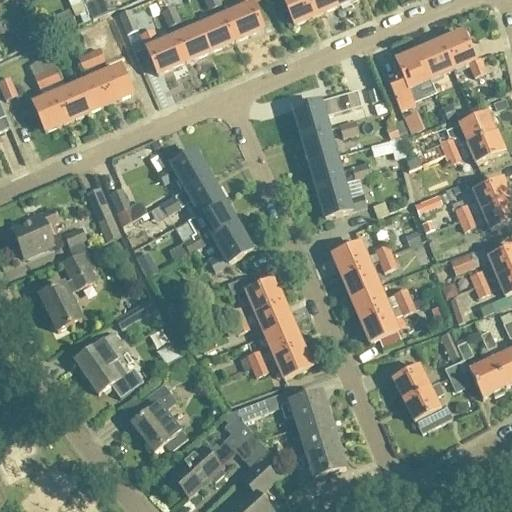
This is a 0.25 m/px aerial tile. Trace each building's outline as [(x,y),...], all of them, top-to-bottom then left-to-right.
[(89,13),(83,0),(68,0),(77,18),(80,17),(89,13)] [(83,0),(89,13),(93,23),(110,16),(104,0),(83,0)] [(222,8),(218,0),(203,0),(209,14),(222,8)] [(235,0),(241,12),(226,19),(237,44),(264,32),(253,7),(253,8),(249,0),(235,0)] [(295,27),(317,18),(309,0),(282,0),(283,0),(295,27)] [(334,0),(309,0),(317,18),(339,9),(334,0)] [(334,0),(339,9),(360,0),(334,0)] [(175,10),(162,16),(169,31),(182,25),(175,10)] [(140,33),(132,14),(119,18),(127,38),(140,33)] [(226,19),(200,30),(211,55),(237,44),(226,19)] [(185,67),(211,55),(200,30),(174,41),(185,67)] [(185,67),(174,41),(160,48),(153,33),(142,37),(149,52),(147,53),(159,78),(185,67)] [(487,76),(481,60),(475,63),(462,36),(441,46),(453,74),(468,67),(475,81),(487,76)] [(430,84),(453,74),(441,46),(418,56),(430,84)] [(100,53),(91,57),(96,70),(106,66),(100,53)] [(435,95),(430,84),(418,56),(396,65),(402,79),(387,85),(400,114),(423,104),(421,101),(435,95)] [(84,75),(96,70),(91,57),(79,63),(84,75)] [(96,70),(100,80),(112,106),(134,96),(123,70),(110,76),(106,66),(96,70)] [(78,89),(90,116),(112,106),(100,80),(96,70),(84,75),(88,85),(78,89)] [(47,76),(53,89),(62,85),(57,72),(47,76)] [(47,76),(35,81),(41,94),(53,89),(47,76)] [(19,99),(11,81),(0,85),(0,88),(6,104),(19,99)] [(69,125),(90,116),(78,89),(66,94),(62,85),(53,89),(57,98),(69,125)] [(45,104),(34,108),(46,135),(69,125),(57,98),(53,89),(41,94),(45,104)] [(293,113),(302,142),(319,137),(329,134),(324,120),(362,109),(358,94),(320,105),(293,113)] [(443,111),(449,125),(458,121),(453,107),(443,111)] [(440,149),(445,159),(496,136),(487,117),(476,122),(472,114),(458,120),(462,128),(449,134),(453,143),(440,149)] [(421,115),(408,120),(414,139),(428,134),(421,115)] [(356,124),(339,129),(343,142),(359,137),(356,124)] [(336,160),(329,134),(319,137),(302,142),(310,168),(336,160)] [(445,159),(450,169),(472,159),(476,168),(504,155),(496,136),(445,159)] [(179,180),(186,193),(187,195),(211,181),(195,155),(171,169),(172,170),(159,177),(165,188),(179,180)] [(310,168),(318,194),(344,186),(345,188),(372,180),(368,166),(341,175),(336,160),(310,168)] [(193,205),(201,218),(224,205),(211,181),(187,195),(186,193),(161,207),(168,219),(193,205)] [(483,215),(511,203),(503,184),(475,196),(483,215)] [(344,186),(318,194),(327,223),(354,216),(353,215),(367,211),(364,200),(349,203),(345,188),(344,186)] [(98,222),(102,220),(111,216),(101,192),(87,198),(98,222)] [(135,223),(130,212),(131,211),(122,192),(110,197),(119,216),(124,229),(135,223)] [(439,199),(420,207),(423,216),(443,208),(439,199)] [(511,225),(511,205),(511,203),(483,215),(491,234),(511,225)] [(238,228),(224,205),(201,218),(190,224),(197,237),(184,246),(191,258),(215,243),(214,241),(238,228)] [(375,209),(380,221),(390,217),(385,205),(375,209)] [(460,225),(473,219),(468,208),(455,214),(460,225)] [(14,235),(25,262),(55,249),(48,232),(62,226),(56,212),(28,224),(29,228),(14,235)] [(477,230),(473,219),(460,225),(465,235),(477,230)] [(253,255),(238,228),(214,241),(215,243),(223,256),(209,265),(215,275),(229,267),(230,268),(253,255)] [(65,238),(69,249),(86,241),(81,231),(65,238)] [(176,267),(191,258),(183,246),(169,255),(176,267)] [(381,268),(394,262),(388,248),(375,254),(381,268)] [(344,283),(371,272),(362,250),(335,261),(344,283)] [(511,251),(489,262),(497,281),(511,274),(511,251)] [(83,323),(70,297),(98,284),(93,274),(95,273),(86,255),(63,266),(72,284),(65,287),(65,286),(41,298),(58,335),(83,323)] [(470,257),(450,265),(457,279),(476,271),(470,257)] [(394,262),(381,268),(384,276),(398,270),(394,262)] [(371,272),(344,283),(353,305),(380,293),(371,272)] [(470,280),(474,291),(488,285),(483,274),(470,280)] [(511,274),(497,281),(506,300),(511,297),(511,274)] [(246,323),(257,318),(284,306),(274,284),(247,295),(252,306),(228,316),(234,328),(246,323)] [(480,303),(493,296),(488,285),(474,291),(480,303)] [(92,307),(106,304),(102,286),(87,290),(92,307)] [(407,292),(393,297),(399,309),(412,303),(407,292)] [(389,314),(389,313),(380,293),(353,305),(362,326),(389,314)] [(152,302),(116,323),(122,334),(158,313),(152,302)] [(389,314),(362,326),(371,348),(398,337),(393,323),(416,313),(412,303),(399,309),(389,313),(389,314)] [(257,318),(266,340),(293,328),(284,306),(257,318)] [(169,316),(182,337),(187,344),(199,336),(192,326),(187,330),(176,312),(175,309),(168,313),(169,316)] [(511,322),(509,316),(501,320),(510,342),(511,341),(511,322)] [(250,332),(246,323),(234,328),(238,338),(250,332)] [(276,362),(303,350),(293,328),(266,340),(271,350),(261,355),(261,353),(248,359),(253,372),(266,366),(276,362)] [(480,339),(492,364),(506,392),(507,392),(506,391),(511,388),(511,354),(501,359),(489,335),(480,339)] [(122,347),(115,337),(76,363),(99,397),(128,377),(119,363),(121,362),(114,353),(122,347)] [(464,363),(460,365),(464,374),(464,375),(469,372),(465,364),(474,359),(467,345),(457,350),(464,363)] [(313,373),(303,350),(276,362),(285,384),(313,373)] [(506,393),(506,392),(492,364),(470,374),(470,373),(469,373),(483,403),(484,403),(483,402),(493,397),(495,401),(505,396),(503,392),(505,391),(506,393)] [(464,374),(460,365),(445,373),(449,381),(464,374)] [(270,375),(266,366),(253,372),(257,380),(270,375)] [(394,382),(404,404),(430,391),(420,370),(394,382)] [(464,375),(464,374),(449,381),(453,390),(456,396),(471,389),(468,383),(464,375)] [(430,391),(404,404),(415,425),(417,424),(423,437),(453,422),(446,409),(440,411),(436,402),(442,399),(443,396),(438,388),(430,392),(430,391)] [(189,442),(167,415),(178,407),(164,389),(142,405),(149,415),(132,428),(154,457),(165,449),(170,456),(189,442)] [(295,419),(299,432),(319,425),(330,421),(322,397),(281,410),(285,422),(295,419)] [(244,426),(269,416),(264,404),(236,415),(237,418),(244,426)] [(339,448),(330,421),(319,425),(299,432),(308,458),(319,454),(339,448)] [(262,447),(251,436),(233,452),(244,464),(262,447)] [(261,465),(270,457),(262,447),(244,464),(253,475),(262,467),(261,465)] [(319,454),(308,458),(316,483),(347,473),(339,448),(319,454)] [(183,493),(191,501),(209,483),(211,485),(224,472),(204,450),(172,480),(175,483),(171,487),(180,496),(183,493)] [(279,485),(288,477),(270,457),(261,465),(262,467),(279,485)] [(262,467),(253,475),(244,483),(253,493),(231,511),(270,511),(261,502),(279,485),(262,467)] [(314,489),(320,501),(337,493),(331,481),(314,489)] [(309,511),(315,508),(312,503),(314,502),(307,490),(285,504),(289,511),(309,511)]
